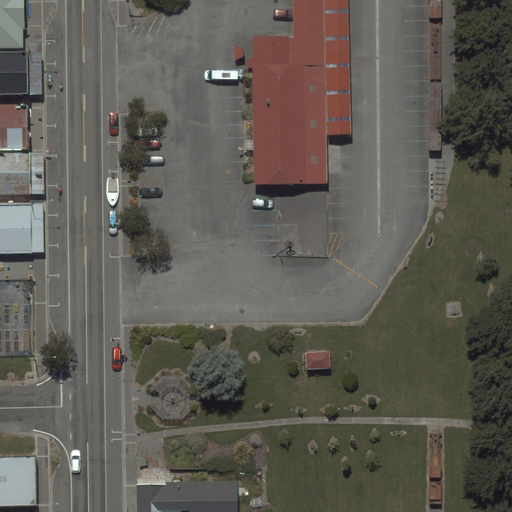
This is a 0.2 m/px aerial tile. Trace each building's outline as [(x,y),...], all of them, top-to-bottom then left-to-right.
[(294,0),(295,38),(290,38),(291,65),(304,65),(307,184),(327,184),(326,135),(322,0),(294,0)] [(322,0),(326,135),(339,134),(351,134),(347,0),(322,0)] [(307,184),(304,65),(291,65),(290,38),(290,35),(253,36),(257,186),(307,184)] [(16,193),(0,193),(0,246),(18,246),(16,193)] [(330,350),(303,351),(303,375),(331,374),(330,350)] [(8,442),(0,442),(0,499),(10,499),(8,442)] [(135,511),(254,511),(254,482),(135,484),(135,511)]
